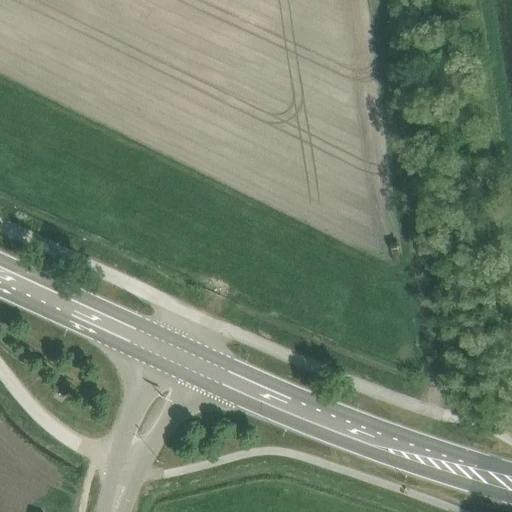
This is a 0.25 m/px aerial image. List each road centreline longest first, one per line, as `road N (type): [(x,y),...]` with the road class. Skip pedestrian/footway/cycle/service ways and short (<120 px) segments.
road 1 (track): [(375,0),(435,381),(428,411)]
road 2 (primary): [(464,471),(184,358)]
road 3 (unclassified): [(458,417),(202,319)]
road 4 (unclassified): [(202,319),(0,226)]
road 5 (track): [(478,0),(511,216)]
road 6 (primary): [(184,358),(0,273)]
road 7 (unclassified): [(0,369),(46,423),(124,468)]
road 8 (tertiary): [(184,358),(145,389),(131,412),(124,468)]
road 9 (tertiary): [(124,468),(153,441),(173,406),(184,358)]
